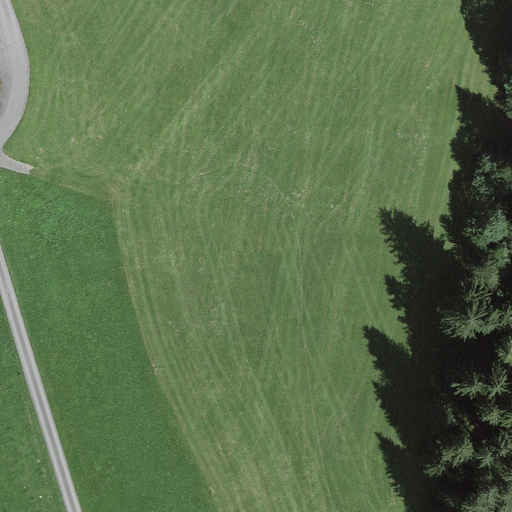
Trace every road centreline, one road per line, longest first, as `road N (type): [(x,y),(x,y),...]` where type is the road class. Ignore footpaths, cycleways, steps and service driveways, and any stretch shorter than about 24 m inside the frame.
road 1 (track): [(76,511),(0,265)]
road 2 (track): [(0,133),(19,78),(2,0)]
